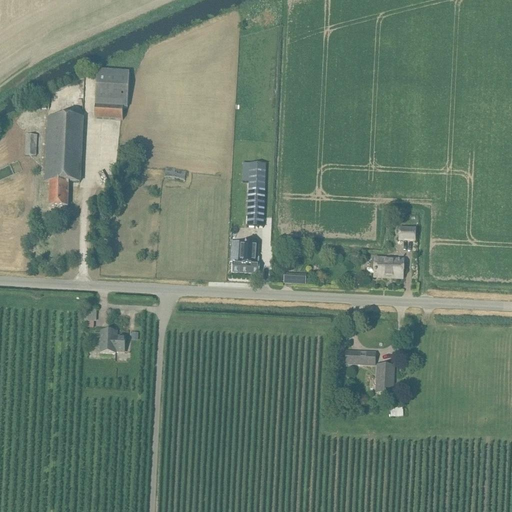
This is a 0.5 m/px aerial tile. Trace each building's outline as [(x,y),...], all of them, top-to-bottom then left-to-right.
[(94,118),(121,120),(123,120),(124,109),(127,109),(129,75),(98,73),(94,118)] [(79,184),(82,120),(48,118),(45,183),(50,183),(49,208),(69,208),(70,183),(79,184)] [(25,156),(36,157),(37,136),(26,135),(25,156)] [(264,219),(266,166),(242,165),(242,183),(246,183),(249,183),(248,228),(264,228),(264,219)] [(185,183),(186,174),(166,171),(165,181),(185,183)] [(414,243),(415,232),(401,232),(400,242),(414,243)] [(232,264),(232,274),(259,276),(259,265),(258,265),(259,245),(231,243),(230,263),(232,264)] [(372,273),(375,274),(375,279),(402,280),(403,261),(376,260),(376,262),(372,262),(370,262),(368,264),(367,270),(369,272),(372,273)] [(284,276),(283,285),(305,286),(306,277),(284,276)] [(100,332),(100,355),(116,355),(116,354),(125,355),(126,338),(117,337),(117,333),(100,332)] [(338,365),(346,365),(346,366),(375,367),(375,355),(346,354),(339,354),(338,365)] [(392,396),(393,368),(377,367),(375,395),(392,396)] [(407,410),(390,410),(391,418),(407,418),(407,410)]
